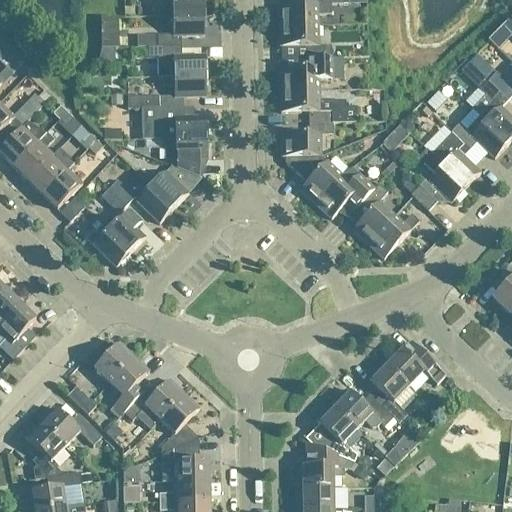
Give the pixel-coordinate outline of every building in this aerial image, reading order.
[(163,17),(203,16),(202,0),(170,0),(171,8),(163,8),(163,17)] [(317,5),(277,6),(278,27),(317,27),(317,16),(330,16),(330,6),(330,5),(323,5),(317,5)] [(172,35),(156,36),(156,48),(181,48),(181,38),(204,37),(203,16),(163,17),(163,27),(172,27),(172,35)] [(318,48),(317,27),(278,27),(278,49),(306,48),(307,60),(330,59),(330,48),(318,48)] [(181,58),(181,48),(146,49),(146,60),(156,60),(157,79),(164,79),(205,78),(204,57),(181,58)] [(12,62),(6,55),(0,61),(0,64),(5,69),(12,62)] [(330,59),(307,60),(307,71),(279,72),(279,93),(319,92),(318,82),(331,81),(330,59)] [(19,68),(12,62),(5,69),(12,75),(19,68)] [(485,69),(479,75),(487,83),(507,102),(511,97),(511,89),(495,74),(487,66),(485,69)] [(23,75),(3,91),(18,111),(38,95),(23,75)] [(205,78),(164,79),(165,89),(173,89),(173,100),(205,99),(205,78)] [(485,97),(472,111),(479,118),(508,146),(511,141),(511,120),(501,109),(507,102),(487,83),(481,89),(479,91),(485,97)] [(319,92),(279,93),(280,115),(308,114),(308,126),(332,125),(355,125),(355,108),(345,109),(345,102),(319,103),(319,92)] [(51,99),(44,93),(37,100),(44,107),(51,99)] [(157,97),(127,97),(127,111),(140,110),(158,110),(157,97)] [(0,106),(0,151),(18,133),(22,128),(14,120),(0,106)] [(66,114),(60,108),(52,115),(59,122),(66,114)] [(193,119),(192,109),(158,110),(140,110),(141,141),(161,141),(206,140),(206,119),(193,119)] [(66,114),(59,122),(65,128),(73,120),(66,114)] [(508,146),(479,118),(466,132),(458,125),(450,133),(451,134),(469,151),(476,144),(494,161),(508,146)] [(27,123),(18,133),(0,151),(0,156),(12,169),(37,143),(45,135),(27,123)] [(332,125),(308,126),(308,137),(280,137),(281,160),(284,160),(284,165),(293,173),(307,158),(320,158),(320,137),(332,137),(332,125)] [(120,131),(103,131),(104,142),(121,142),(120,131)] [(37,143),(12,169),(27,183),(52,157),(45,150),(53,142),(46,134),(45,135),(37,143)] [(73,157),(80,138),(69,134),(62,152),(73,157)] [(451,134),(430,156),(465,190),(480,175),(462,158),(469,151),(451,134)] [(95,142),(88,136),(81,143),(88,150),(95,142)] [(207,160),(206,140),(161,141),(161,150),(165,150),(165,161),(170,161),(170,168),(199,180),(198,161),(207,160)] [(101,149),(95,142),(88,150),(94,156),(101,149)] [(52,157),(27,183),(41,197),(66,171),(73,165),(58,150),(52,157)] [(425,151),(417,160),(434,177),(428,183),(426,181),(419,188),(427,196),(436,204),(443,197),(451,205),(465,190),(430,156),(425,151)] [(307,158),(293,173),(306,185),(299,192),(315,207),(342,178),(326,163),(320,159),(320,158),(307,158)] [(342,178),(315,207),(330,221),(345,206),(354,214),(362,204),(368,198),(374,191),(351,170),(342,178)] [(66,171),(41,197),(56,212),(81,186),(66,171)] [(144,183),(173,211),(188,196),(165,174),(157,181),(151,176),(144,183)] [(108,191),(126,208),(135,199),(117,182),(108,191)] [(173,211),(144,183),(137,189),(143,195),(136,203),(159,226),(173,211)] [(368,198),(362,204),(370,212),(351,232),(367,247),(394,218),(378,204),(387,194),(378,187),(374,191),(368,198)] [(427,196),(419,188),(410,197),(427,213),(436,204),(427,196)] [(126,208),(108,191),(100,199),(118,217),(126,208)] [(59,215),(70,225),(84,210),(74,200),(59,215)] [(108,219),(101,226),(130,255),(145,240),(135,230),(142,223),(129,210),(122,218),(114,225),(108,219)] [(394,218),(367,247),(383,262),(418,223),(410,216),(402,225),(394,218)] [(130,255),(101,226),(94,233),(100,239),(93,247),(115,270),(130,255)] [(511,263),(500,276),(508,283),(492,301),(509,317),(511,314),(511,263)] [(0,325),(19,306),(3,291),(0,294),(0,325)] [(19,306),(0,325),(0,336),(5,341),(0,345),(0,350),(12,362),(35,339),(26,330),(35,322),(19,306)] [(398,349),(383,364),(408,389),(423,374),(436,387),(445,378),(425,358),(410,344),(402,352),(398,349)] [(108,385),(133,359),(118,345),(93,371),(108,385)] [(133,359),(108,385),(122,399),(109,412),(117,421),(123,415),(137,401),(136,401),(142,395),(146,390),(139,384),(148,374),(133,359)] [(386,399),(378,407),(392,421),(398,426),(406,417),(393,404),(408,389),(383,364),(367,380),(386,399)] [(142,395),(136,401),(137,401),(123,415),(131,423),(136,418),(150,432),(159,422),(184,396),(168,382),(149,402),(142,395)] [(75,389),(67,398),(87,417),(95,408),(75,389)] [(346,391),(331,407),(356,432),(364,423),(371,430),(375,430),(380,425),(384,429),(392,421),(384,413),(378,407),(373,401),(365,409),(346,391)] [(184,396),(159,422),(173,436),(169,440),(160,450),(165,455),(193,443),(189,432),(183,427),(199,411),(184,396)] [(331,407),(315,423),(334,441),(323,452),(353,465),(356,458),(343,445),(356,432),(331,407)] [(53,409),(38,424),(64,449),(79,435),(92,448),(101,439),(81,420),(73,428),(53,409)] [(411,419),(382,451),(393,461),(422,429),(411,419)] [(64,449),(38,424),(24,439),(43,458),(32,470),(34,482),(51,479),(63,477),(50,464),(64,449)] [(193,443),(165,455),(161,457),(161,484),(172,484),(208,483),(208,462),(198,462),(198,441),(193,443)] [(297,490),(295,490),(295,491),(332,490),(332,479),(343,479),(343,472),(350,471),(353,465),(323,452),(304,445),(304,468),(297,468),(297,490)] [(51,479),(53,490),(26,494),(28,511),(48,511),(65,510),(61,489),(80,486),(79,474),(63,477),(51,479)] [(172,484),(173,495),(158,496),(159,504),(209,503),(208,483),(172,484)] [(311,511),(333,511),(332,490),(295,491),(294,511),(311,511)] [(137,491),(122,491),(123,505),(137,505),(137,491)] [(364,511),(373,511),(373,498),(364,499),(364,511)] [(208,511),(209,503),(159,504),(158,511),(208,511)]
